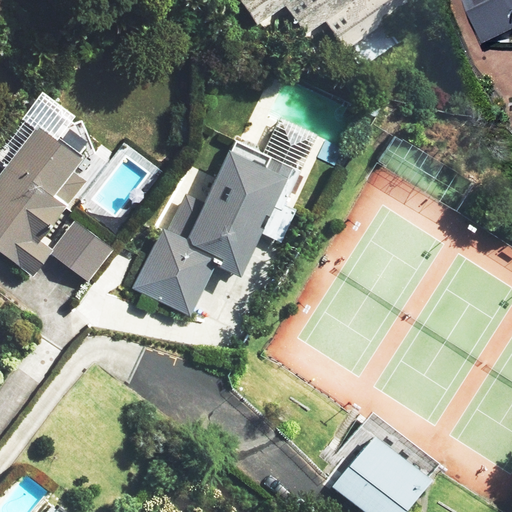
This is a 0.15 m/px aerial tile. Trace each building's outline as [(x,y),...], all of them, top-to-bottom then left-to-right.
[(236,0),(254,26),(281,7),(299,34),(319,20),(341,51),(403,8),(398,0),(362,0),(359,2),(358,0),(236,0)] [(511,0),(470,0),(487,38),(511,27),(511,0)] [(38,231),(58,205),(64,209),(84,182),(67,170),(78,155),(33,123),(0,167),(0,254),(3,257),(29,276),(54,242),(38,231)] [(182,192),(159,238),(152,234),(125,287),(181,315),(208,263),(229,274),(283,167),(229,139),(198,201),(182,192)] [(140,181),(119,168),(96,204),(117,217),(140,181)] [(406,511),(432,481),(375,438),(332,486),(365,511),(406,511)]
